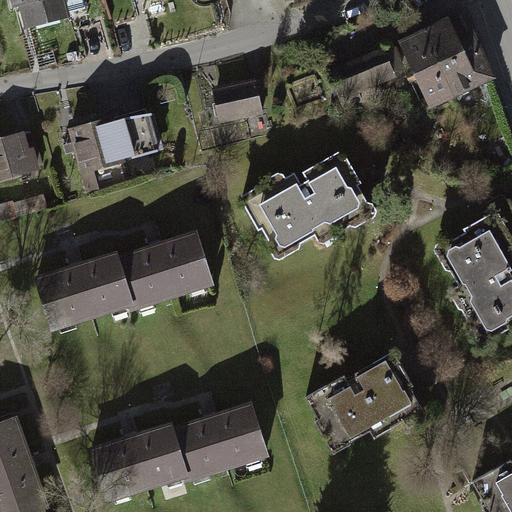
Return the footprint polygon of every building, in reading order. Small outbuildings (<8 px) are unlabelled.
[(91,0),(34,0),(43,34),(97,22),(91,0)] [(130,0),(133,9),(164,0),(130,0)] [(456,15),(403,43),(439,110),(492,83),(456,15)] [(377,47),(331,66),(347,106),(394,88),(377,47)] [(270,76),(231,91),(248,136),(287,121),(270,76)] [(130,114),(89,128),(110,187),(151,172),(130,114)] [(38,131),(0,146),(18,191),(56,176),(38,131)] [(343,155),(249,196),(277,262),(371,221),(343,155)] [(511,227),(460,253),(510,355),(511,354),(511,227)] [(136,257),(152,314),(229,292),(213,236),(136,257)] [(76,335),(152,314),(136,257),(60,279),(76,335)] [(387,361),(311,398),(338,455),(415,419),(387,361)] [(186,436),(201,492),(286,470),(271,413),(186,436)] [(0,432),(0,511),(49,511),(53,511),(25,424),(0,432)] [(126,511),(201,492),(186,436),(102,458),(116,511),(126,511)] [(511,511),(511,470),(488,481),(500,511),(511,511)]
